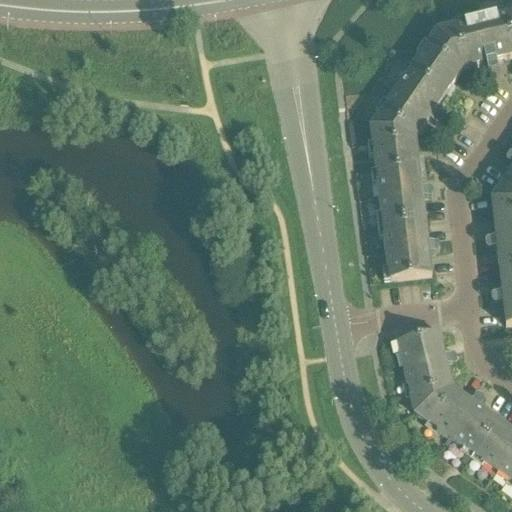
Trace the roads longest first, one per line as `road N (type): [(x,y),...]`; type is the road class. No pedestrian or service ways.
road 1 (tertiary): [(335,326),(279,0)]
road 2 (tertiary): [(229,0),(108,16),(0,8)]
road 3 (residential): [(511,116),(457,196),(470,312)]
road 4 (tertiary): [(425,511),(384,473),(358,432),(335,326)]
road 5 (residential): [(335,326),(470,312)]
